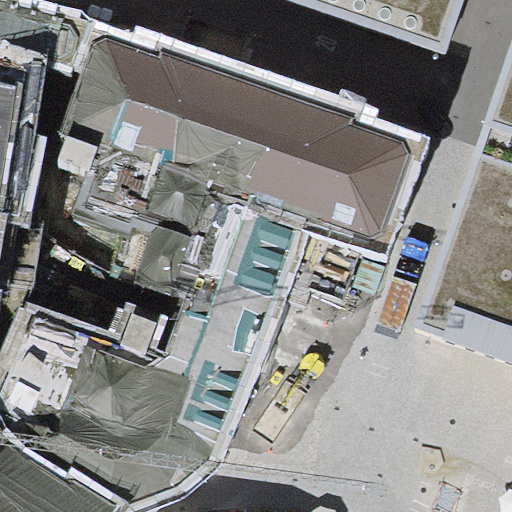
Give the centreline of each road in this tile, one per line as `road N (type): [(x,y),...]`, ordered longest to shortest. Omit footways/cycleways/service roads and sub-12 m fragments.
road 1 (residential): [(119,0),(455,110),(397,272)]
road 2 (residential): [(323,488),(397,272)]
road 3 (residential): [(151,511),(205,493),(323,488)]
